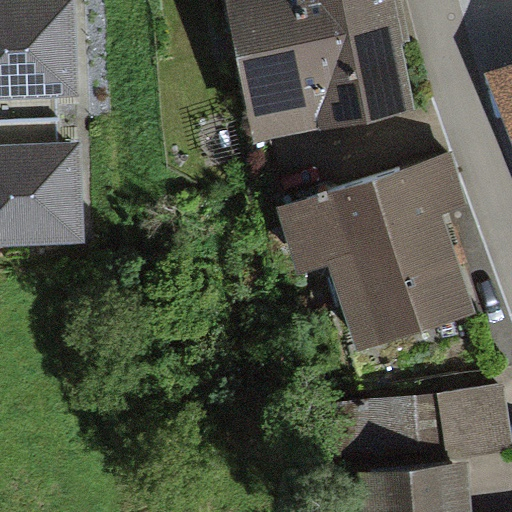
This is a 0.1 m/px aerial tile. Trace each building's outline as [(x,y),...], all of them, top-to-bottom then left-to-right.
[(78,0),(0,0),(0,119),(59,118),(59,98),(81,97),(78,0)] [(394,0),(228,0),(256,144),(417,113),(394,0)] [(511,64),(489,73),(511,132),(511,64)] [(0,243),(85,241),(82,140),(60,141),(59,118),(0,119),(0,243)] [(452,154),(281,206),(300,266),(333,256),(361,346),(479,310),(449,213),(469,207),(452,154)] [(448,446),(511,439),(511,396),(509,370),(329,387),(335,448),(447,437),(448,446)] [(475,511),(471,447),(360,455),(365,511),(475,511)]
